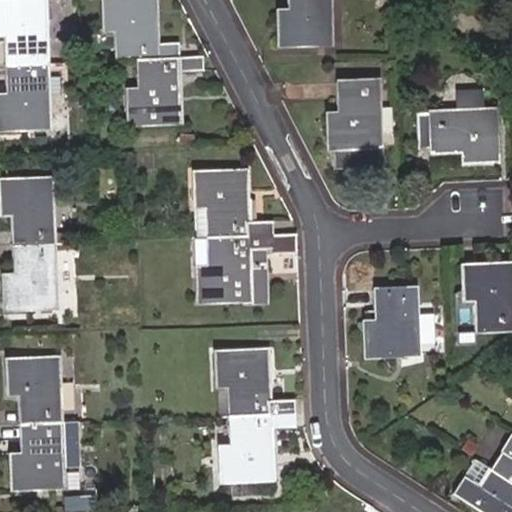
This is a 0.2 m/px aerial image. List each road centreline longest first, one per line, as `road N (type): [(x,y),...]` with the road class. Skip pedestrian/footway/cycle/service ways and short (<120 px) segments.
road 1 (residential): [(421,511),(348,464),(331,440),(322,233)]
road 2 (residential): [(322,233),(206,0)]
road 3 (residential): [(322,233),(439,227),(476,214)]
